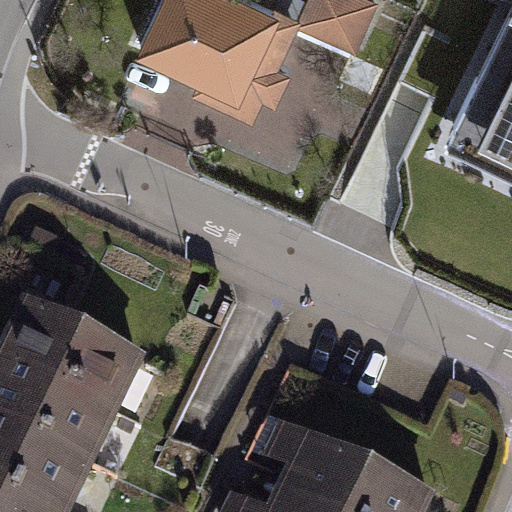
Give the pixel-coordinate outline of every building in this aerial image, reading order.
[(207,74),(209,75),(213,69),(241,82),(253,57),(271,65),(293,20),(274,11),(279,0),(164,0),(143,44),(207,74)] [(375,2),(370,0),(310,0),(300,23),(354,48),(375,2)] [(511,2),(455,123),(511,150),(511,2)] [(209,75),(207,74),(202,86),(250,109),(271,65),(253,57),(241,82),(213,69),(209,75)] [(7,357),(5,363),(114,416),(139,363),(29,311),(7,357)] [(0,371),(0,423),(90,466),(114,416),(5,363),(0,371)] [(0,484),(56,511),(67,511),(90,466),(0,423),(0,484)] [(299,477),(313,447),(274,427),(260,458),(299,477)] [(299,477),(288,498),(316,511),(425,511),(430,503),(313,447),(299,477)] [(0,511),(56,511),(0,484),(0,511)] [(316,511),(288,498),(281,511),(316,511)] [(233,511),(260,511),(239,502),(233,511)]
